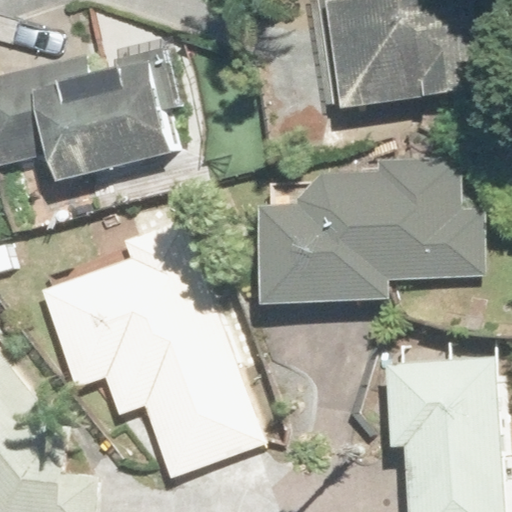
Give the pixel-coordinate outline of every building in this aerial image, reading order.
[(103,75),(99,61),(0,90),(0,144),(4,157),(51,144),(64,190),(172,159),(144,63),(103,75)] [(482,157),(260,180),(273,309),(495,286),(482,157)] [(127,261),(44,295),(85,395),(102,388),(118,427),(146,415),(174,483),(274,442),(183,221),(121,246),(127,261)] [(0,340),(0,511),(96,511),(121,493),(0,340)] [(510,511),(508,368),(394,369),(395,450),(412,450),(412,511),(510,511)]
